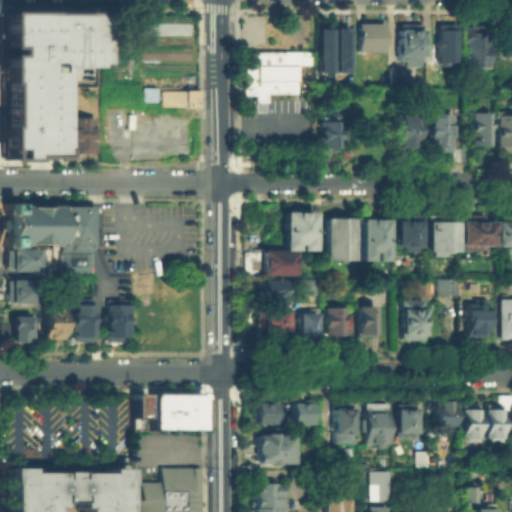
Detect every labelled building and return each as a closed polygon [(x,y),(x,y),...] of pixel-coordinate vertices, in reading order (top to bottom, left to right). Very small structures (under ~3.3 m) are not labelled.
[(0,158),(0,10),(96,11),(95,66),(54,65),(54,158),(0,158)] [(383,27),(383,54),(357,54),(358,27),(383,27)] [(395,62),(395,27),(421,27),(421,62),(395,62)] [(456,27),(456,64),(438,64),(438,27),(456,27)] [(489,28),(488,71),(462,71),(462,28),(489,28)] [(511,55),(511,28),(499,28),(498,55),(511,55)] [(331,71),(319,71),(319,68),(319,65),(319,62),(319,53),(319,43),(319,35),(319,34),(330,34),(331,63),(331,70),(331,71)] [(348,53),(348,62),(348,65),(348,68),(348,72),(336,72),(336,70),(336,63),(336,34),(348,34),(348,35),(348,43),(348,53)] [(243,98),(243,54),(311,54),(311,69),(299,69),(299,97),(268,97),(268,105),(255,105),(255,98),(243,98)] [(390,86),(390,68),(409,68),(409,86),(390,86)] [(152,101),(152,87),(138,87),(138,100),(152,101)] [(161,109),(198,109),(198,91),(161,91),(161,109)] [(429,112),(443,112),(443,117),(451,117),(451,151),(429,151),(429,112)] [(511,115),(511,152),(497,152),(498,115),(511,115)] [(490,116),(490,146),(472,146),(473,116),(490,116)] [(394,150),(394,117),(416,117),(416,150),(394,150)] [(93,121),(93,155),(68,155),(68,121),(93,121)] [(318,149),(318,121),(338,121),(338,150),(318,149)] [(2,206),(2,217),(4,217),(4,222),(0,222),(0,233),(4,233),(4,240),(2,240),(2,250),(13,250),(13,249),(26,249),(26,246),(46,246),(46,248),(57,248),(56,276),(87,276),(87,208),(46,207),(46,209),(26,209),(26,208),(13,208),(13,206),(2,206)] [(278,210),(310,210),(309,249),(277,249),(278,210)] [(482,215),(482,221),(489,221),(489,246),(461,246),(461,221),(468,221),(468,215),(482,215)] [(455,217),(455,255),(426,255),(427,217),(455,217)] [(395,218),(417,218),(417,251),(395,250),(395,218)] [(511,249),(496,249),(496,218),(511,218),(511,249)] [(350,222),(350,260),(323,260),(323,221),(350,222)] [(361,222),(385,222),(385,260),(361,260),(361,222)] [(8,273),(8,271),(3,271),(3,252),(8,252),(8,251),(35,251),(35,273),(8,273)] [(243,255),(291,255),(291,277),(243,277),(243,255)] [(7,281),(32,281),(31,303),(7,303),(7,281)] [(67,296),(67,281),(78,281),(78,296),(67,296)] [(455,281),(455,298),(437,298),(437,281),(455,281)] [(313,282),(313,295),(293,295),(293,282),(313,282)] [(255,283),(279,283),(279,299),(255,299),(255,283)] [(391,301),(380,301),(380,292),(391,292),(391,301)] [(498,301),(511,301),(511,341),(498,341),(498,301)] [(124,302),(123,337),(103,337),(103,302),(124,302)] [(400,302),(422,303),(422,342),(400,342),(400,302)] [(463,337),(463,304),(484,304),(484,337),(463,337)] [(61,306),(61,339),(41,339),(41,306),(61,306)] [(71,340),(71,306),(90,306),(90,340),(71,340)] [(371,309),(371,335),(357,335),(357,309),(371,309)] [(259,335),(259,311),(286,311),(285,335),(259,335)] [(322,312),(342,312),(342,337),(322,337),(322,312)] [(312,317),(312,342),(297,342),(297,317),(312,317)] [(6,319),(26,319),(26,344),(8,344),(8,338),(0,338),(0,325),(6,325),(6,319)] [(148,397),(193,397),(194,396),(197,395),(200,398),(200,401),(198,403),(198,433),(147,433),(148,397)] [(133,397),(143,397),(143,421),(129,421),(129,398),(133,398),(133,397)] [(253,402),(274,402),(274,426),(253,426),(253,402)] [(290,402),(309,402),(309,426),(290,426),(290,402)] [(433,402),(453,402),(453,428),(433,428),(433,402)] [(330,407),(351,407),(351,444),(330,444),(330,407)] [(394,407),(413,407),(413,441),(394,441),(394,407)] [(460,407),(477,407),(477,444),(460,444),(460,407)] [(484,407),(501,407),(501,441),(484,441),(484,407)] [(362,410),(386,410),(386,445),(362,445),(362,410)] [(252,439),(290,439),(290,468),(252,468),(252,439)] [(421,465),(408,465),(408,450),(421,450),(421,465)] [(157,484),(157,470),(198,470),(198,511),(137,511),(137,484),(157,484)] [(362,499),(363,470),(384,470),(383,499),(362,499)] [(5,511),(5,472),(25,472),(25,476),(57,476),(57,475),(73,475),(73,476),(105,476),(105,471),(125,471),(125,488),(124,488),(124,511),(79,511),(80,511),(74,511),(74,506),(55,506),(55,510),(50,510),(50,511),(5,511)] [(252,485),(279,485),(279,509),(252,509),(252,485)] [(460,485),(476,485),(476,505),(460,505),(460,485)] [(329,511),(329,503),(346,503),(346,511),(329,511)]
